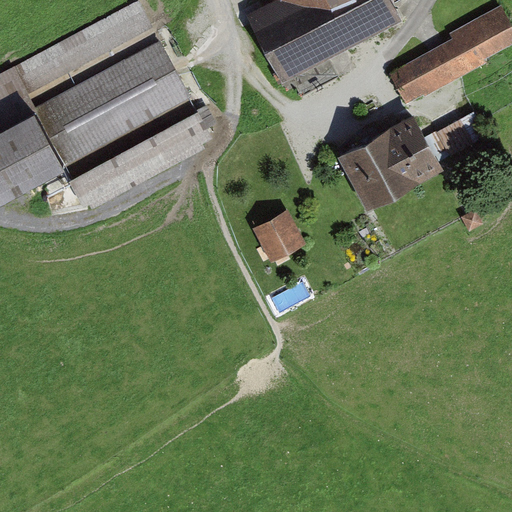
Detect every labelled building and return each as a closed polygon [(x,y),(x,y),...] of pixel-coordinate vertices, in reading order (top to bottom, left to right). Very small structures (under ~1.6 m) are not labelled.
[(135,0),(128,0),(0,68),(0,193),(7,207),(69,174),(90,213),(214,147),(135,0)] [(271,0),(275,7),(248,20),(277,80),(402,21),(391,0),(271,0)] [(511,48),(511,21),(503,5),(451,34),(455,41),(396,74),(413,104),(511,48)] [(413,116),(339,156),(369,211),(443,171),(413,116)] [(465,118),(440,129),(451,154),(476,142),(465,118)] [(293,211),(262,228),(280,260),(311,243),(293,211)]
